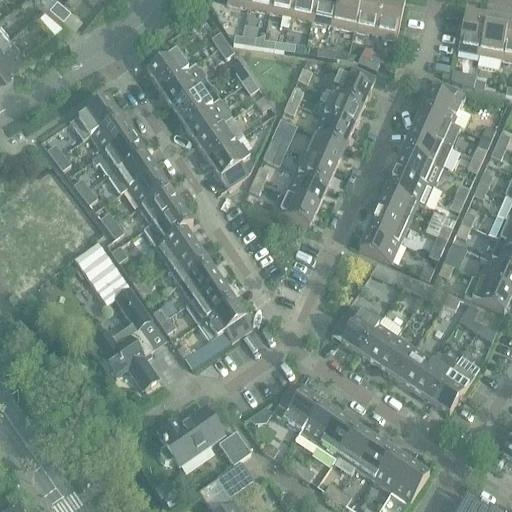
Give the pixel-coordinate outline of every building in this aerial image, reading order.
[(56,0),(50,8),(54,12),(61,3),(56,0)] [(245,12),(246,12),(248,0),(224,0),(221,16),(243,21),(245,12)] [(248,0),(246,12),(267,16),(270,0),(248,0)] [(287,32),(289,21),(287,21),(291,0),(270,0),(267,16),(268,17),(266,26),(280,29),(280,31),(287,32)] [(291,0),(287,21),(289,21),(309,25),(314,0),(291,0)] [(314,0),(309,25),(330,30),(336,0),(314,0)] [(336,0),(330,30),(351,34),(358,0),(336,0)] [(358,0),(351,34),(372,39),(380,0),(358,0)] [(402,4),(384,0),(380,0),(372,39),(394,44),(402,4)] [(70,11),(61,3),(54,12),(63,19),(70,11)] [(455,56),(477,60),(484,20),(462,16),(455,56)] [(496,75),(498,64),(505,24),(484,20),(477,60),(475,71),(496,75)] [(498,64),(511,66),(511,25),(505,24),(498,64)] [(208,42),(216,53),(224,47),(216,36),(208,42)] [(0,72),(21,55),(8,39),(0,44),(0,72)] [(233,48),(240,49),(241,40),(234,39),(233,48)] [(256,43),(241,40),(240,49),(259,52),(261,44),(263,44),(264,39),(256,43)] [(259,52),(280,55),(282,47),(263,44),(261,44),(259,52)] [(230,56),(224,47),(216,53),(222,62),(230,56)] [(294,48),(282,47),(280,55),(293,57),(294,48)] [(316,61),(323,62),(325,54),(317,52),(316,61)] [(337,55),(325,54),(323,62),(336,64),(337,55)] [(143,75),(156,93),(185,74),(172,55),(143,75)] [(357,68),(365,72),(367,63),(361,60),(357,68)] [(379,69),(367,63),(365,72),(376,77),(379,69)] [(193,68),(185,74),(156,93),(168,111),(205,86),(204,85),(205,81),(200,75),(198,75),(193,68)] [(324,88),(321,95),(360,112),(373,82),(351,71),(346,82),(337,78),(331,91),(324,88)] [(232,78),(239,89),(248,83),(241,72),(232,78)] [(300,72),(297,80),(295,83),(305,88),(310,76),(300,72)] [(460,77),(458,89),(463,90),(464,83),(472,84),(473,80),(460,77)] [(256,94),(248,83),(239,89),(247,100),(256,94)] [(463,90),(471,92),(472,84),(464,83),(463,90)] [(418,115),(459,134),(462,135),(470,118),(458,113),(459,110),(450,106),(455,94),(432,84),(418,115)] [(484,87),(472,84),(471,92),(482,95),(484,87)] [(210,92),(205,86),(168,111),(180,129),(217,104),(216,102),(217,99),(212,92),(210,92)] [(291,92),(286,103),(296,107),(301,96),(291,92)] [(324,106),(319,118),(351,132),(360,112),(321,95),(317,103),(324,106)] [(261,101),(251,107),(258,118),(268,111),(261,101)] [(82,145),(87,141),(86,140),(116,120),(103,102),(67,127),(72,133),(73,132),(82,145)] [(290,119),(296,107),(286,103),(281,115),(290,119)] [(222,110),(217,104),(180,129),(192,147),(230,122),(228,120),(229,117),(224,110),(222,110)] [(418,115),(409,135),(450,154),(459,134),(418,115)] [(319,118),(311,137),(343,151),(351,132),(319,118)] [(86,140),(87,141),(99,158),(128,138),(116,120),(86,140)] [(242,140),(230,122),(192,147),(204,165),(233,145),(242,140)] [(271,122),(261,129),(264,133),(264,134),(267,135),(273,123),(271,122)] [(483,130),(478,142),(488,147),(493,135),(483,130)] [(274,131),(269,143),(279,147),(284,136),(274,131)] [(409,135),(401,155),(441,173),(450,154),(409,135)] [(311,137),(302,158),(334,172),(343,151),(311,137)] [(498,137),(493,149),(503,153),(508,142),(498,137)] [(106,181),(112,177),(111,176),(141,156),(128,138),(99,158),(89,165),(94,171),(97,169),(106,181)] [(274,159),(279,147),(269,143),(264,155),(274,159)] [(250,170),(233,145),(204,165),(223,193),(247,177),(250,170)] [(46,154),(53,162),(61,157),(55,148),(46,154)] [(498,165),(503,153),(493,149),(488,161),(498,165)] [(474,150),(469,162),(479,167),(484,155),(474,150)] [(434,189),(441,173),(401,155),(392,174),(433,193),(435,194),(436,190),(434,189)] [(111,176),(112,177),(123,194),(153,174),(141,156),(111,176)] [(69,168),(61,157),(53,162),(61,174),(69,168)] [(302,158),(293,177),(325,192),(334,172),(302,158)] [(474,178),(479,167),(469,162),(464,174),(474,178)] [(256,172),(252,183),(261,187),(266,176),(256,172)] [(123,194),(136,212),(166,192),(153,174),(123,194)] [(392,174),(383,194),(415,209),(424,213),(433,193),(392,174)] [(293,177),(284,197),(316,211),(325,192),(293,177)] [(481,177),(476,188),(485,193),(490,181),(481,177)] [(73,189),(79,197),(88,191),(81,183),(73,189)] [(256,199),(261,187),(252,183),(246,195),(256,199)] [(480,204),(485,193),(476,188),(471,200),(480,204)] [(457,190),(452,201),(462,206),(467,194),(457,190)] [(97,203),(88,191),(79,197),(89,210),(97,203)] [(136,212),(148,229),(177,209),(166,192),(136,212)] [(383,194),(374,213),(406,228),(415,209),(383,194)] [(307,232),(316,211),(284,197),(275,218),(307,232)] [(456,217),(462,206),(452,201),(447,213),(456,217)] [(511,204),(505,202),(497,221),(511,228),(511,204)] [(181,233),(189,227),(177,209),(148,229),(160,247),(181,232),(181,233)] [(0,261),(6,269),(22,257),(28,265),(29,266),(28,266),(29,268),(30,267),(48,253),(48,252),(47,251),(47,252),(46,251),(56,242),(57,243),(58,242),(43,222),(41,223),(42,224),(31,233),(30,231),(32,230),(28,226),(16,211),(15,212),(16,213),(0,226),(0,261)] [(374,213),(365,234),(397,248),(406,228),(374,213)] [(83,216),(69,227),(77,237),(86,248),(99,237),(83,216)] [(422,235),(435,240),(444,245),(453,226),(431,216),(422,235)] [(458,228),(468,232),(473,221),(463,217),(458,228)] [(100,224),(106,232),(115,227),(108,218),(100,224)] [(488,241),(495,244),(511,252),(511,228),(497,221),(488,241)] [(124,238),(115,227),(106,232),(115,245),(124,238)] [(458,228),(453,239),(463,244),(468,232),(458,228)] [(160,247),(152,252),(164,270),(193,250),(181,233),(181,232),(160,247)] [(388,268),(397,248),(365,234),(356,254),(388,268)] [(435,265),(444,245),(435,240),(425,261),(435,265)] [(511,252),(495,244),(486,263),(511,274),(511,252)] [(107,309),(113,305),(127,295),(96,249),(76,263),(107,309)] [(164,270),(176,287),(205,268),(193,250),(164,270)] [(120,251),(111,257),(118,268),(127,262),(120,251)] [(469,253),(463,268),(480,275),(486,260),(469,253)] [(446,256),(440,267),(450,272),(455,260),(446,256)] [(511,274),(486,263),(477,284),(509,298),(511,292),(511,274)] [(445,283),(450,272),(440,267),(435,279),(445,283)] [(176,287),(188,305),(217,286),(205,268),(176,287)] [(417,280),(427,285),(432,273),(422,268),(417,280)] [(128,282),(133,291),(142,284),(136,276),(128,282)] [(389,287),(401,292),(402,291),(405,283),(394,277),(389,287)] [(509,298),(477,284),(471,281),(462,300),(501,318),(509,298)] [(416,287),(405,283),(402,291),(401,292),(412,297),(416,287)] [(151,298),(142,284),(133,291),(142,304),(151,298)] [(188,305),(201,323),(230,303),(217,286),(188,305)] [(43,289),(31,299),(39,310),(52,301),(43,289)] [(421,301),(441,309),(446,300),(425,291),(421,301)] [(148,326),(127,295),(113,305),(129,329),(110,343),(107,339),(93,349),(100,360),(98,361),(113,384),(126,375),(141,396),(158,385),(142,362),(152,355),(137,333),(148,326)] [(457,305),(446,300),(441,309),(453,314),(457,305)] [(242,322),(230,303),(201,323),(201,324),(195,328),(207,346),(214,342),(221,337),(228,347),(249,332),(242,322)] [(337,345),(356,358),(380,323),(378,322),(378,318),(371,313),(367,314),(362,311),(358,317),(357,316),(352,325),(342,318),(328,339),(338,345),(337,345)] [(152,319),(157,326),(166,320),(161,313),(152,319)] [(471,326),(480,329),(485,318),(476,314),(471,326)] [(494,322),(485,318),(480,329),(489,333),(494,322)] [(175,334),(166,320),(157,326),(167,340),(175,334)] [(381,324),(380,323),(356,358),(374,370),(394,341),(395,342),(401,332),(383,320),(381,324)] [(374,370),(392,382),(412,353),(395,342),(394,341),(374,370)] [(392,382),(409,394),(429,365),(412,353),(392,382)] [(431,366),(429,365),(409,394),(428,406),(453,369),(452,368),(451,364),(445,359),(441,360),(437,357),(431,366)] [(471,381),(453,369),(428,406),(446,419),(471,381)] [(270,418),(298,437),(318,408),(289,389),(270,418)] [(293,445),(311,457),(336,420),(318,408),(298,437),(293,445)] [(176,473),(220,442),(201,413),(176,431),(172,426),(154,438),(157,443),(156,444),(162,453),(158,456),(157,460),(162,466),(165,467),(170,464),(176,473)] [(311,457),(329,468),(354,432),(336,420),(311,457)] [(348,479),(353,473),(372,444),(354,432),(329,468),(333,471),(334,469),(348,479)] [(231,471),(248,459),(233,437),(216,449),(231,471)] [(511,438),(498,460),(511,469),(511,438)] [(353,473),(370,484),(390,456),(372,444),(353,473)] [(271,463),(276,455),(265,448),(260,456),(271,463)] [(370,484),(388,496),(408,467),(390,456),(370,484)] [(286,473),(296,480),(302,471),(291,465),(286,473)] [(426,479),(408,467),(388,496),(407,508),(426,479)] [(228,503),(253,486),(240,468),(216,484),(228,503)] [(312,478),(302,471),(296,480),(307,487),(312,478)] [(166,484),(155,491),(162,501),(172,495),(166,484)] [(322,497),(332,504),(338,495),(327,488),(322,497)] [(348,502),(338,495),(332,504),(343,511),(348,502)] [(174,496),(163,503),(169,511),(171,511),(181,506),(174,496)]
